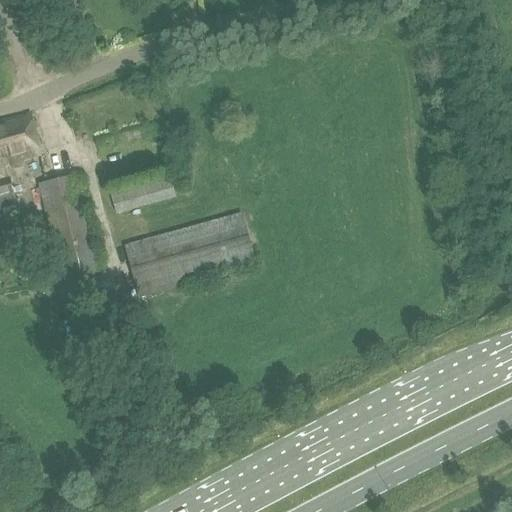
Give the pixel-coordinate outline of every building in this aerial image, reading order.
[(0,208),(16,204),(13,194),(9,178),(7,179),(3,165),(39,155),(30,115),(0,122),(0,208)] [(76,176),(39,185),(62,276),(99,267),(76,176)] [(170,176),(110,192),(116,212),(176,195),(170,176)] [(241,215),(125,247),(139,297),(255,265),(241,215)] [(34,244),(50,239),(47,225),(30,229),(34,244)]
